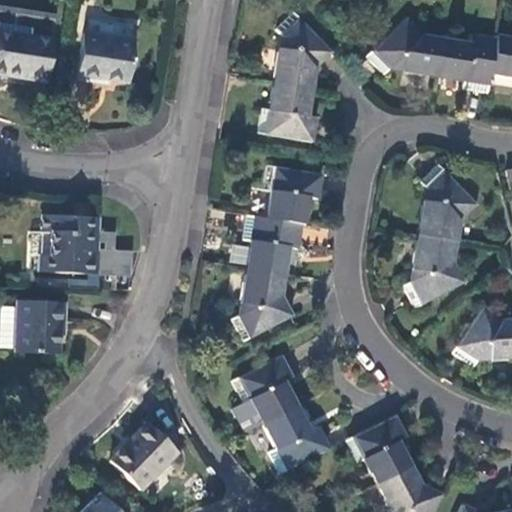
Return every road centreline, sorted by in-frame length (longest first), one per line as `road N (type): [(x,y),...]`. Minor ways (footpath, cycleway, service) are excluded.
road 1 (residential): [(511,428),(465,414),(409,378),(381,351),(347,273),(359,170),(383,145),(413,132),(511,147)]
road 2 (residential): [(139,333),(249,503)]
road 3 (unclassified): [(8,471),(77,414),(139,333)]
road 4 (unclassified): [(180,169),(42,166),(0,156)]
road 5 (unclassified): [(180,169),(212,0)]
road 6 (unclassified): [(139,333),(157,293),(180,169)]
